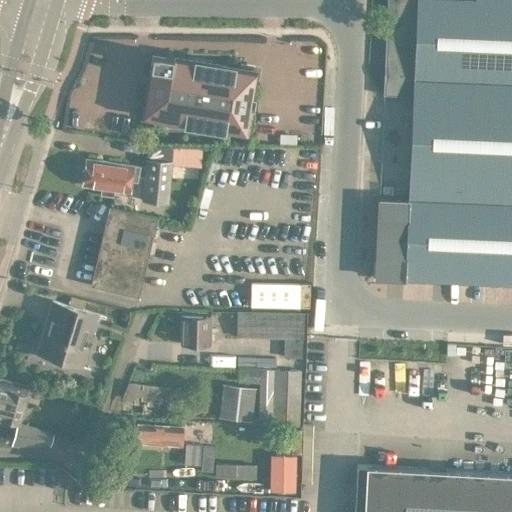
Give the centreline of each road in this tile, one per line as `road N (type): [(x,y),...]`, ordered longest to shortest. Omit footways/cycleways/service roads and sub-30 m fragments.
road 1 (unclassified): [(356,5),(342,296),(365,308),(511,316)]
road 2 (unclassified): [(356,5),(53,3)]
road 3 (primary): [(0,149),(53,3)]
road 4 (primary): [(26,2),(8,60),(0,131)]
